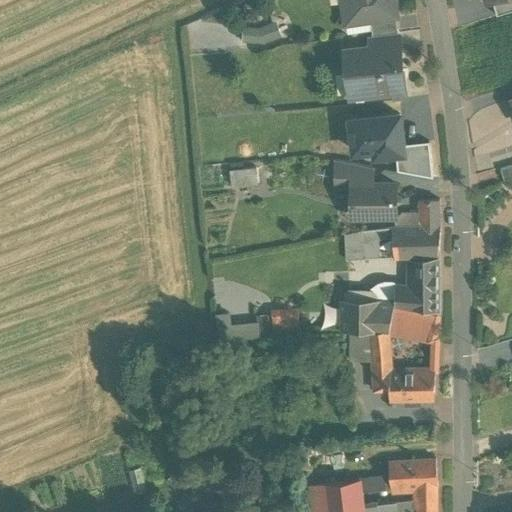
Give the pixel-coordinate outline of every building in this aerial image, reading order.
[(346,0),(347,3),(343,3),(347,25),(370,21),(396,17),(398,17),(395,0),(346,0)] [(396,17),(370,21),(373,35),(395,33),(398,33),(396,17)] [(244,42),(280,40),(279,24),(243,26),(244,42)] [(373,35),(370,36),(371,50),(397,47),(395,33),(373,35)] [(371,50),(345,53),(349,96),(404,90),(400,47),(371,50)] [(402,109),(346,115),(351,159),(368,157),(369,164),(398,161),(408,159),(406,145),(402,109)] [(399,173),(432,178),(428,143),(406,145),(408,159),(398,161),(399,173)] [(374,168),(337,161),(337,186),(354,185),(354,183),(374,183),(374,168)] [(511,165),(500,169),(504,181),(511,177),(511,165)] [(231,185),(257,184),(256,166),(231,167),(231,185)] [(374,183),(354,183),(354,185),(354,205),(364,204),(364,215),(396,214),(395,183),(374,183)] [(439,200),(420,201),(421,228),(440,228),(439,200)] [(395,227),(363,230),(364,260),(364,262),(374,260),(397,257),(395,227)] [(421,228),(395,227),(397,257),(438,254),(440,228),(421,228)] [(437,259),(413,261),(413,288),(413,309),(438,312),(437,259)] [(413,288),(398,286),(398,307),(413,309),(413,288)] [(377,301),(377,293),(368,294),(368,301),(377,301)] [(368,301),(359,302),(358,294),(346,295),(344,331),(346,331),(372,332),(387,332),(390,332),(395,308),(395,306),(378,303),(377,301),(368,301)] [(368,294),(358,294),(359,302),(368,301),(368,294)] [(395,308),(390,332),(432,339),(436,316),(395,308)] [(315,313),(273,316),(274,333),(316,330),(315,313)] [(387,332),(372,332),(374,373),(375,390),(390,390),(389,372),(387,332)] [(434,371),(389,372),(390,390),(390,398),(433,397),(434,371)] [(435,458),(389,462),(390,475),(390,486),(416,484),(437,485),(435,458)] [(390,475),(376,476),(377,480),(381,480),(382,487),(390,486),(390,475)] [(358,480),(326,484),(329,511),(361,511),(361,508),(358,480)] [(329,511),(326,484),(311,485),(313,511),(329,511)] [(437,485),(416,484),(416,507),(416,511),(436,511),(437,497),(437,485)] [(394,502),(374,504),(374,511),(395,511),(395,509),(394,502)]
